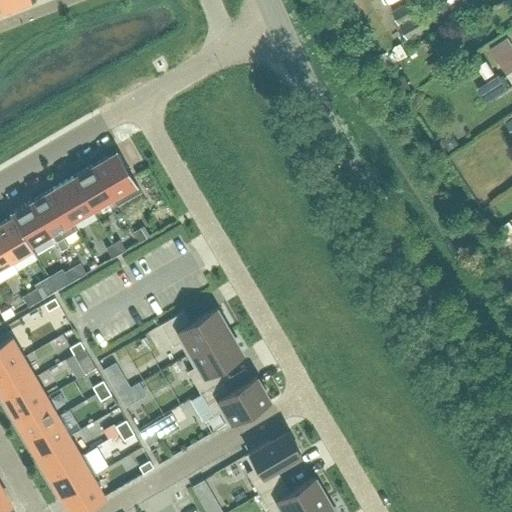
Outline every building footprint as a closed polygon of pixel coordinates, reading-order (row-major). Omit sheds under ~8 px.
[(1,0),(5,8),(26,0),(1,0)] [(392,10),(398,23),(418,13),(412,0),(392,10)] [(464,0),(445,0),(449,15),(467,11),(464,0)] [(419,14),(400,26),(407,38),(426,27),(419,14)] [(490,48),(495,56),(511,45),(511,44),(507,36),(490,48)] [(511,45),(495,56),(501,65),(511,57),(511,45)] [(511,57),(501,65),(507,74),(511,70),(511,57)] [(477,66),(485,77),(493,72),(486,60),(477,66)] [(486,99),(501,90),(495,79),(480,88),(486,99)] [(92,162),(112,196),(116,204),(140,190),(116,149),(92,162)] [(112,196),(92,162),(72,174),(91,208),(112,196)] [(91,208),(72,174),(51,186),(70,220),(91,208)] [(51,186),(30,198),(50,232),(58,247),(67,243),(62,233),(74,226),(70,220),(51,186)] [(30,198),(9,211),(11,215),(12,215),(29,244),(30,244),(50,232),(30,198)] [(11,215),(0,221),(0,242),(10,260),(32,247),(30,244),(29,244),(12,215),(11,215)] [(139,226),(132,230),(138,241),(145,237),(139,226)] [(124,249),(118,238),(111,242),(117,253),(124,249)] [(0,265),(10,260),(0,242),(0,265)] [(111,257),(117,253),(111,242),(105,246),(111,257)] [(77,262),(70,267),(76,277),(83,273),(77,262)] [(70,267),(63,270),(69,281),(76,277),(70,267)] [(41,297),(35,287),(28,291),(34,301),(41,297)] [(27,305),(34,301),(28,291),(21,295),(27,305)] [(43,302),(47,310),(57,303),(53,296),(43,302)] [(182,309),(159,322),(172,345),(178,341),(185,354),(228,329),(215,306),(189,321),(182,309)] [(192,366),(186,369),(199,392),(222,378),(216,366),(241,352),(228,329),(185,354),(192,366)] [(0,341),(0,368),(22,356),(10,335),(0,341)] [(68,346),(72,353),(83,347),(79,340),(68,346)] [(87,354),(83,347),(72,353),(76,360),(87,354)] [(0,368),(0,392),(1,394),(33,375),(22,356),(0,368)] [(1,394),(13,414),(45,395),(33,375),(1,394)] [(225,423),(268,398),(254,375),(229,390),(222,378),(199,392),(211,414),(218,410),(225,423)] [(91,385),(95,392),(106,386),(101,379),(91,385)] [(110,393),(106,386),(95,392),(99,399),(110,393)] [(13,414),(24,434),(56,415),(45,395),(13,414)] [(24,434),(36,453),(68,435),(56,415),(24,434)] [(114,425),(118,432),(129,426),(125,419),(114,425)] [(133,433),(129,426),(118,432),(122,439),(133,433)] [(257,493),(282,478),(275,467),(299,453),(286,430),(244,454),(251,467),(245,471),(257,493)] [(36,453),(47,473),(83,452),(83,451),(79,453),(68,435),(36,453)] [(47,473),(59,493),(95,472),(83,452),(47,473)] [(137,465),(141,472),(152,466),(148,459),(137,465)] [(95,472),(59,493),(69,511),(72,511),(103,495),(92,476),(95,473),(95,472)] [(274,511),(281,509),(282,511),(303,511),(326,499),(313,476),(289,490),(282,478),(257,493),(268,511),(274,511)] [(0,508),(9,503),(0,486),(0,508)] [(333,511),(326,499),(303,511),(333,511)]
